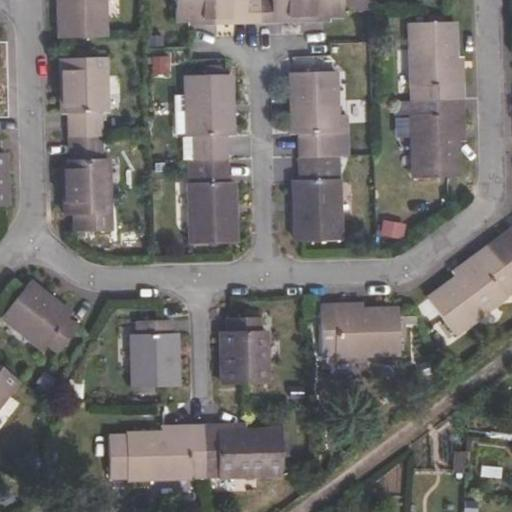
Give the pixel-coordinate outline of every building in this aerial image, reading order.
[(66,0),(67,27),(110,26),(109,0),(66,0)] [(353,0),(184,0),(185,6),(224,5),(255,5),(255,10),(266,10),(281,10),(281,3),(307,3),(353,1),(353,0)] [(470,101),(469,88),(468,75),(460,75),(459,12),(414,12),(416,89),(418,165),(464,163),(462,101),(470,101)] [(108,143),(108,122),(107,97),(112,96),(111,46),(69,47),(70,97),(75,98),(75,123),(76,145),(70,144),(72,200),(114,199),(112,143),(108,143)] [(333,62),(290,64),(290,120),(302,120),(303,147),(303,168),(292,169),(293,231),(337,230),(335,168),(329,168),(328,147),(327,118),(335,118),(333,62)] [(236,65),(194,67),(195,82),(196,121),(196,125),(202,125),(203,151),(203,172),(197,172),(199,231),(243,230),(241,171),(235,171),(235,150),(235,124),(239,124),(236,65)] [(196,121),(195,82),(180,82),(181,121),(196,121)] [(0,197),(10,197),(9,144),(6,144),(5,133),(0,133),(0,197)] [(505,231),(491,241),(481,248),(486,255),(436,292),(462,327),(511,289),(511,234),(510,236),(505,231)] [(33,272),(5,307),(44,339),(50,332),(59,341),(80,318),(69,309),(72,306),(33,272)] [(325,298),(325,348),(402,346),(402,302),(341,303),(341,298),(325,298)] [(271,376),(269,324),(264,324),(264,311),(232,311),(232,324),(226,324),(226,376),(271,376)] [(135,328),(137,381),(179,378),(177,327),(172,327),(171,313),(140,314),(140,329),(135,328)] [(0,391),(17,369),(0,354),(0,391)] [(127,426),(129,472),(283,467),(283,423),(220,425),(219,419),(191,419),(190,425),(127,426)]
